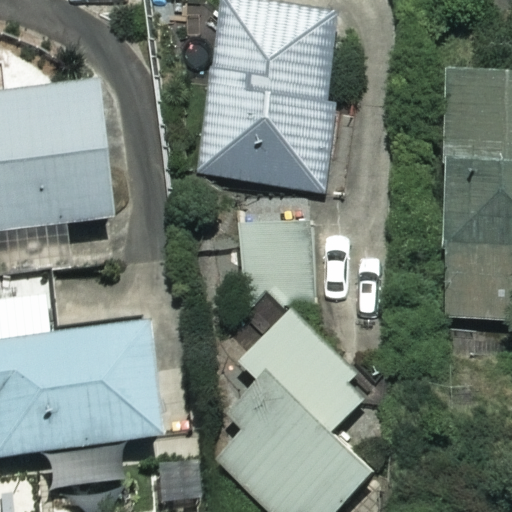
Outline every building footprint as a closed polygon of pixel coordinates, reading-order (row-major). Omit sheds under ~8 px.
[(246,26),(232,24),(205,178),(334,201),(350,112),(342,111),(357,25),(250,6),(246,26)] [(511,89),(472,86),(462,174),(472,175),(456,319),(511,324),(511,89)] [(128,232),(116,100),(8,112),(6,89),(0,89),(0,276),(41,273),(38,240),(128,232)] [(322,231),(251,223),(242,295),(314,303),(322,231)] [(172,456),(166,344),(67,348),(65,311),(0,314),(0,318),(2,359),(0,358),(0,461),(0,466),(172,456)] [(368,511),(400,479),(352,434),(392,391),(313,316),(255,375),(272,391),(240,426),(253,439),(225,468),(271,511),(368,511)]
